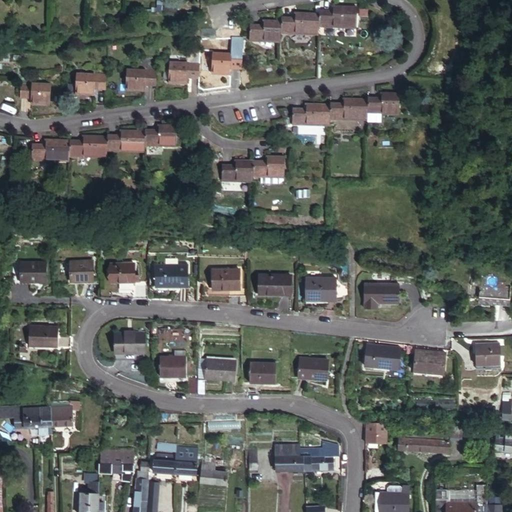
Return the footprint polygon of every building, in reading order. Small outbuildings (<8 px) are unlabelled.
[(337,14),(323,14),(323,16),(322,30),(360,32),(361,11),(337,10),(337,14)] [(322,37),(322,30),(323,16),(299,16),(298,20),(284,20),(284,23),(284,36),(322,37)] [(284,44),(284,36),(284,23),(269,23),(269,27),(256,27),(255,43),(284,44)] [(244,72),(245,57),(214,56),(213,76),(233,77),(233,71),(244,72)] [(201,76),(201,60),(172,59),(171,79),(190,80),(191,75),(201,76)] [(157,85),(158,70),(128,69),(127,88),(147,89),(147,84),(157,85)] [(108,89),(108,74),(79,73),(78,93),(97,94),(97,89),(108,89)] [(51,105),(52,85),(24,83),(23,98),(33,98),(32,104),(51,105)] [(385,106),(370,106),(370,121),(371,121),(384,122),(401,122),(402,102),(385,102),(385,106)] [(370,106),(370,103),(347,103),(347,109),(332,108),(332,124),(370,125),(370,121),(370,106)] [(294,129),(333,130),(332,124),(332,108),(309,107),(309,113),(295,113),(294,129)] [(384,122),(371,121),(371,130),(384,131),(384,122)] [(160,133),(147,133),(147,135),(146,148),(178,149),(178,129),(161,128),(160,133)] [(129,139),(109,138),(108,138),(108,141),(107,153),(146,155),(146,148),(147,135),(129,133),(129,139)] [(82,145),(70,144),(69,160),(106,162),(107,153),(108,141),(82,139),(82,145)] [(69,160),(70,144),(46,142),(46,148),(32,147),(32,163),(69,165),(69,160)] [(268,166),(255,165),(253,180),(261,180),(283,182),(284,182),(285,162),(268,161),(268,166)] [(253,180),(255,165),(237,164),(236,170),(223,169),(222,183),(253,186),(253,180)] [(308,201),(308,193),(296,193),(296,201),(308,201)] [(48,276),(48,257),(24,257),(24,276),(48,276)] [(96,277),(96,257),(74,257),(74,277),(96,277)] [(139,279),(139,261),(114,261),(114,279),(139,279)] [(192,285),(192,262),(160,261),(160,284),(192,285)] [(243,288),(243,268),(217,268),(217,288),(243,288)] [(295,292),(295,273),(263,272),(263,292),(295,292)] [(341,297),(340,275),(311,275),(310,297),(341,297)] [(507,306),(504,282),(498,281),(498,285),(482,284),(482,278),(473,278),(472,297),(480,297),(480,305),(507,306)] [(401,298),(401,280),(366,280),(366,298),(369,298),(368,304),(381,304),(381,298),(401,298)] [(139,296),(153,297),(153,281),(139,281),(139,296)] [(60,342),(59,322),(31,323),(31,342),(60,342)] [(116,349),(146,350),(146,329),(116,328),(116,349)] [(502,364),(503,343),(478,342),(477,363),(502,364)] [(403,368),(403,347),(369,348),(370,369),(403,368)] [(146,358),(146,350),(116,349),(116,357),(146,358)] [(448,372),(449,350),(420,349),(419,371),(448,372)] [(187,375),(187,355),(176,355),(162,355),(161,375),(187,375)] [(206,355),(206,372),(206,375),(236,376),(236,356),(206,355)] [(325,376),(325,356),(296,356),(296,375),(325,376)] [(274,384),(274,364),(248,365),(248,384),(274,384)] [(197,392),(197,375),(189,375),(189,392),(197,392)] [(52,402),(53,423),(74,422),(74,407),(79,407),(79,397),(68,397),(68,402),(52,402)] [(39,424),(39,432),(50,432),(50,423),(53,423),(52,402),(52,400),(38,400),(38,405),(39,424)] [(15,425),(39,424),(38,405),(15,406),(15,414),(15,425)] [(0,414),(15,414),(15,406),(0,406),(0,414)] [(383,425),(370,425),(370,444),(383,444),(382,443),(383,427),(383,425)] [(454,425),(452,434),(453,435),(453,437),(473,438),(473,434),(473,426),(454,425)] [(391,443),(392,428),(383,427),(382,443),(391,443)] [(453,435),(452,434),(402,431),(401,448),(451,452),(453,437),(453,435)] [(511,433),(496,434),(496,451),(511,450),(511,433)] [(481,434),(473,434),(473,438),(473,442),(481,442),(481,434)] [(323,448),(301,448),(301,455),(306,455),(306,468),(336,467),(336,453),(342,453),(342,443),(341,442),(323,438),(323,448)] [(278,468),(305,468),(306,468),(306,455),(301,455),(301,448),(301,442),(277,443),(278,468)] [(178,454),(179,445),(168,444),(167,449),(160,448),(160,452),(178,454)] [(201,446),(179,445),(178,454),(177,471),(178,471),(182,472),(194,472),(199,473),(201,446)] [(102,468),(135,469),(136,451),(126,451),(124,448),(102,448),(102,468)] [(240,468),(242,452),(235,451),(233,467),(240,468)] [(156,470),(177,471),(178,454),(160,452),(159,459),(157,459),(156,470)] [(218,461),(204,460),(203,480),(229,484),(230,472),(217,470),(218,461)] [(136,511),(147,511),(150,470),(139,470),(136,511)] [(194,472),(182,472),(181,480),(194,481),(194,472)] [(82,511),(100,511),(100,496),(100,478),(98,478),(98,476),(90,476),(90,490),(83,490),(82,511)] [(153,511),(159,511),(161,482),(152,482),(150,511),(153,511)] [(392,493),(383,493),(383,511),(414,511),(415,494),(415,487),(407,487),(392,487),(392,493)] [(479,511),(479,502),(479,499),(449,500),(448,511),(479,511)] [(479,511),(488,511),(489,502),(479,502),(479,511)] [(503,511),(503,502),(491,502),(490,511),(503,511)]
